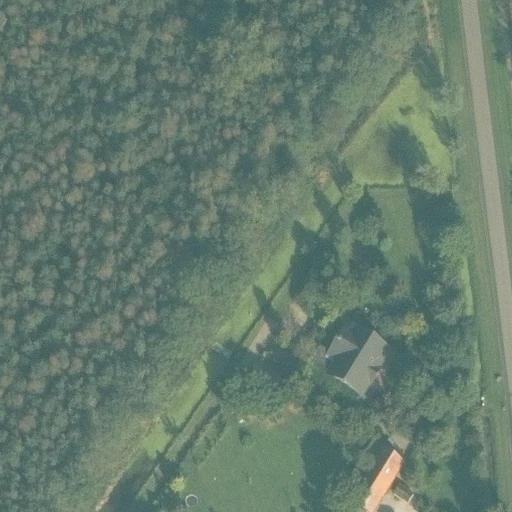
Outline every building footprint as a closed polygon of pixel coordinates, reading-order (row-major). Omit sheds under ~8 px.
[(327,378),(358,398),(368,382),(371,384),(377,374),(374,372),(387,352),(366,339),(367,336),(352,327),(347,333),(344,331),(328,358),(336,363),(327,378)] [(263,371),(258,388),(281,395),(286,378),(263,371)] [(236,389),(230,399),(243,407),(249,397),(236,389)] [(360,511),(374,511),(404,466),(380,451),(347,504),(360,511)] [(414,496),(399,487),(395,493),(410,502),(414,496)]
